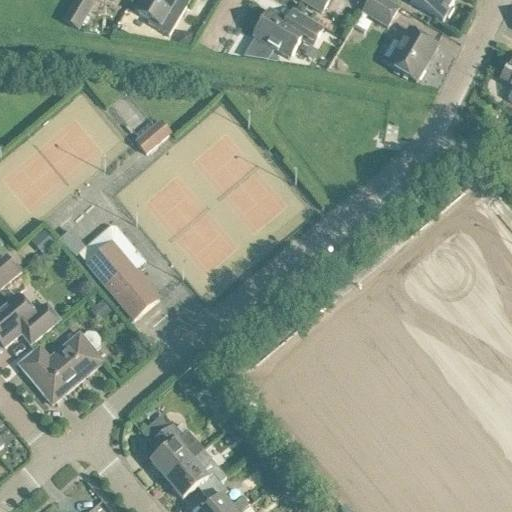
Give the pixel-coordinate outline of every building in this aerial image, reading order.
[(78,32),(92,7),(79,0),(77,0),(64,24),(78,32)] [(169,39),(188,7),(177,1),(177,0),(145,0),(137,14),(150,22),(147,26),(169,39)] [(295,0),(322,15),(330,0),(343,0),(347,2),(347,0),(295,0)] [(387,31),(399,10),(382,0),(370,0),(361,15),(353,29),(364,36),(371,25),(364,20),(365,18),(387,31)] [(451,10),(453,6),(456,0),(412,0),(409,5),(425,14),(442,24),(445,20),(448,21),(454,11),(451,10)] [(293,27),(269,13),(253,40),(289,62),(301,42),(312,49),(323,30),(299,16),(293,27)] [(437,49),(420,39),(409,32),(388,68),(416,85),(425,70),(422,68),(434,49),(436,50),(437,49)] [(511,65),(509,72),(506,70),(499,83),(511,90),(511,93),(507,102),(511,105),(511,65)] [(142,131),(163,114),(141,86),(120,103),(142,131)] [(146,158),(172,137),(160,123),(135,145),(146,158)] [(85,251),(71,233),(60,242),(58,244),(76,259),(79,257),(85,251)] [(41,255),(54,245),(45,234),(32,244),(41,255)] [(134,324),(160,302),(147,287),(112,245),(86,267),(121,309),(134,324)] [(0,264),(0,292),(20,275),(6,259),(0,264)] [(34,317),(18,297),(0,312),(0,345),(5,350),(21,337),(30,347),(59,323),(46,307),(34,317)] [(100,341),(95,335),(87,334),(81,339),(79,338),(49,363),(40,351),(19,368),(52,407),(103,365),(94,355),(100,349),(100,341)] [(232,428),(240,422),(233,413),(224,420),(226,422),(219,428),(224,435),(232,428)] [(240,422),(232,428),(240,438),(248,431),(240,422)] [(182,439),(172,428),(150,447),(159,458),(151,465),(167,484),(203,453),(187,434),(182,439)] [(203,453),(167,484),(182,503),(198,490),(205,499),(221,486),(226,481),(203,453)] [(278,484),(286,477),(278,468),(270,475),(278,484)] [(276,500),(285,493),(293,486),(286,477),(278,484),(269,492),(276,500)] [(232,510),(223,499),(228,494),(221,486),(205,499),(212,507),(206,511),(243,511),(249,508),(243,500),(232,510)]
